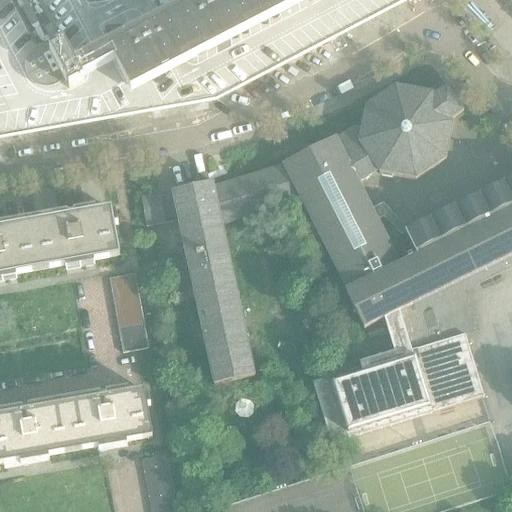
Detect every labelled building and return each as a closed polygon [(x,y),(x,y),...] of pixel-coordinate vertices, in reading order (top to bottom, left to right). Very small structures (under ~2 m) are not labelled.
[(511,0),(0,0),(0,139),(137,115),(136,114),(149,107),(205,78),(215,97),(214,98),(215,100),(219,99),(223,98),(229,95),(299,58),(307,54),(381,15),(393,9),(404,3),(407,1),(409,0),(508,0),(511,4),(511,0)] [(284,167),(301,201),(347,292),(345,293),(363,329),(384,320),(390,354),(359,363),(362,374),(332,383),(334,390),(322,393),(334,431),(345,427),(347,434),(430,409),(432,414),(484,398),(465,336),(418,350),(406,309),(426,299),(428,304),(504,267),(498,255),(511,248),(511,180),(504,184),(503,185),(480,196),(478,197),(455,208),(454,209),(431,220),(429,221),(406,232),(405,233),(406,236),(413,250),(415,253),(417,257),(409,262),(404,252),(395,256),(359,183),(378,171),(380,174),(415,181),(446,160),(453,124),(451,122),(463,112),(447,88),(434,97),(432,94),(395,87),(365,107),(361,130),(354,129),(336,140),(335,139),(283,165),(284,167)] [(198,188),(172,193),(173,195),(184,248),(186,257),(195,298),(203,337),(201,338),(238,458),(259,452),(263,451),(275,493),(234,506),(236,511),(443,511),(492,496),(471,429),(304,483),(291,442),(301,439),(264,318),(261,319),(239,220),(301,201),(284,167),(231,183),(231,180),(213,184),(209,185),(198,188)] [(119,257),(113,223),(117,223),(116,213),(111,214),(111,210),(75,217),(75,215),(71,216),(67,217),(67,218),(32,225),(41,271),(119,257)] [(0,278),(41,271),(32,225),(0,230),(0,278)] [(137,288),(135,275),(109,279),(112,293),(137,288)] [(140,300),(137,288),(112,293),(114,305),(140,300)] [(142,312),(140,300),(114,305),(116,317),(142,312)] [(144,324),(142,312),(116,317),(118,329),(144,324)] [(146,337),(144,324),(118,329),(121,341),(146,337)] [(148,350),(146,337),(121,341),(123,354),(148,350)] [(152,438),(146,408),(143,392),(108,398),(107,396),(101,398),(100,398),(100,399),(65,406),(73,452),(152,438)] [(0,464),(73,452),(65,406),(30,412),(30,410),(29,411),(22,412),(22,414),(0,417),(0,464)] [(170,469),(168,456),(142,461),(144,473),(170,469)] [(172,482),(170,469),(144,473),(147,486),(172,482)] [(174,494),(172,482),(147,486),(149,498),(174,494)] [(177,506),(174,494),(149,498),(151,510),(177,506)]
